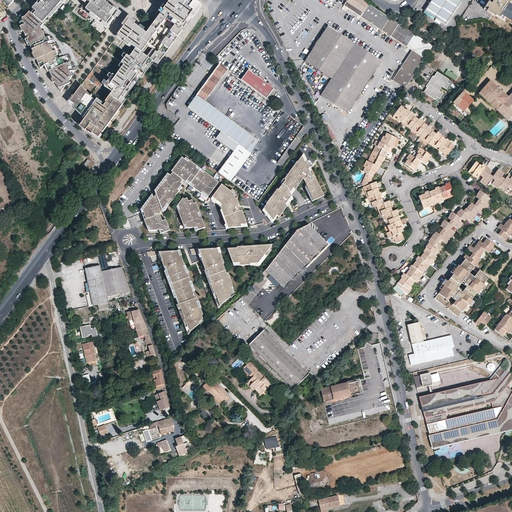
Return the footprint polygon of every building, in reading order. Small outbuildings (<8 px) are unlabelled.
[(0,0),(7,9),(8,7),(2,1),(2,0),(6,0),(11,4),(12,3),(14,0),(0,0)] [(47,21),(65,0),(39,0),(32,8),(34,10),(31,13),(44,24),(46,21),(47,21)] [(102,0),(81,0),(85,3),(81,9),(107,28),(118,12),(102,0)] [(170,0),(146,33),(128,20),(118,35),(131,45),(136,49),(130,57),(127,55),(125,58),(121,63),(124,65),(122,68),(116,76),(113,74),(112,75),(110,78),(107,83),(105,86),(104,86),(107,88),(105,92),(112,97),(123,104),(126,100),(124,99),(121,96),(137,74),(140,77),(141,78),(153,61),(154,60),(156,61),(197,5),(190,0),(170,0)] [(154,60),(153,61),(157,65),(166,53),(182,31),(183,32),(202,6),(193,0),(166,0),(162,7),(163,8),(146,31),(128,18),(115,36),(116,37),(130,47),(131,45),(118,35),(128,20),(146,33),(170,0),(190,0),(197,5),(156,61),(154,60)] [(405,89),(407,85),(433,47),(362,0),(346,0),(343,5),(360,16),(358,19),(362,22),(364,19),(408,49),(407,50),(411,52),(393,81),(405,89)] [(463,0),(433,0),(424,14),(445,27),(463,0)] [(511,0),(491,0),(492,0),(494,2),(491,5),(487,12),(487,13),(495,18),(496,17),(503,21),(506,16),(509,18),(511,19),(511,17),(511,10),(510,9),(511,6),(511,3),(511,0)] [(44,24),(29,12),(27,15),(19,23),(21,26),(23,25),(25,30),(23,31),(25,35),(27,34),(29,38),(32,44),(30,45),(33,53),(35,52),(38,59),(36,59),(40,67),(40,68),(45,65),(52,78),(53,79),(53,78),(55,81),(55,82),(59,88),(62,87),(64,88),(73,74),(72,70),(68,72),(66,69),(69,67),(67,63),(66,63),(63,57),(56,60),(54,57),(57,56),(51,45),(47,47),(46,43),(50,42),(45,30),(42,31),(41,27),(44,24)] [(328,27),(322,36),(315,46),(305,61),(331,78),(321,96),(346,113),(380,61),(328,27)] [(315,46),(322,36),(319,34),(313,44),(315,46)] [(219,64),(200,91),(187,108),(220,132),(215,139),(233,152),(228,159),(218,172),(230,181),(240,168),(253,149),(260,140),(205,101),(227,70),(219,64)] [(265,98),(273,87),(247,68),(239,79),(265,98)] [(427,88),(424,92),(436,100),(438,97),(440,99),(444,93),(439,90),(442,86),(447,89),(450,83),(448,82),(449,79),(437,72),(434,76),(434,75),(426,87),(427,88)] [(121,96),(124,99),(140,77),(137,74),(121,96)] [(511,94),(507,99),(490,83),(478,95),(511,125),(511,94)] [(119,109),(123,104),(112,97),(111,99),(108,103),(106,102),(103,106),(101,105),(97,102),(94,100),(89,96),(82,91),(84,89),(80,86),(70,101),(76,106),(75,108),(86,116),(87,116),(90,117),(84,126),(85,127),(86,128),(87,129),(92,133),(98,138),(99,138),(119,109)] [(473,101),(462,92),(452,103),(462,113),(465,110),(473,101)] [(89,96),(94,100),(97,102),(99,99),(91,94),(90,96),(89,96)] [(396,118),(402,122),(410,111),(407,109),(406,110),(400,106),(394,114),(397,117),(396,118)] [(86,116),(75,108),(74,108),(76,110),(78,112),(80,114),(82,117),(85,119),(86,116)] [(410,111),(402,122),(407,126),(409,125),(412,128),(419,119),(413,115),(414,114),(410,111)] [(419,118),(419,119),(412,128),(411,129),(417,133),(418,132),(421,134),(428,126),(422,122),(422,121),(419,118)] [(421,134),(420,136),(419,137),(425,141),(426,139),(429,142),(436,133),(430,129),(431,128),(428,126),(421,134)] [(437,131),(436,133),(429,142),(434,146),(435,145),(439,148),(446,139),(440,135),(441,134),(437,131)] [(389,147),(391,147),(393,144),(392,144),(395,137),(385,133),(383,136),(382,136),(379,141),(380,142),(389,147)] [(446,138),(446,139),(439,148),(438,149),(444,153),(445,151),(448,154),(455,146),(449,142),(450,141),(446,138)] [(376,145),(373,151),(385,157),(387,154),(386,153),(389,147),(380,142),(378,146),(376,145)] [(432,155),(424,149),(420,147),(417,152),(418,154),(416,157),(421,161),(424,163),(428,158),(429,159),(432,155)] [(385,157),(373,151),(370,157),(372,158),(370,162),(379,167),(382,161),(383,161),(385,157)] [(416,157),(414,156),(410,153),(406,159),(407,160),(405,163),(413,169),(417,164),(418,165),(421,161),(416,157)] [(314,201),(323,196),(311,170),(303,154),(297,162),(284,179),(285,180),(278,189),(277,189),(266,204),(267,204),(262,211),(271,222),(272,220),(276,215),(279,217),(287,206),(285,205),(291,196),(303,179),(307,186),(314,201)] [(206,198),(218,182),(181,155),(174,164),(176,165),(172,170),(173,171),(172,173),(182,180),(185,182),(200,193),(206,198)] [(380,167),(379,167),(370,162),(368,161),(367,161),(364,167),(366,168),(364,172),(366,173),(363,179),(370,180),(372,176),(373,176),(376,171),(377,171),(378,171),(380,167)] [(472,174),(477,178),(481,174),(486,166),(482,162),(480,164),(476,161),(470,169),(474,172),(472,174)] [(486,166),(481,174),(483,176),(481,180),(486,184),(491,178),(488,176),(490,174),(492,171),(490,169),(490,168),(486,166)] [(493,182),(499,187),(500,184),(503,180),(500,178),(502,177),(504,173),(502,172),(502,171),(498,168),(493,176),(496,178),(493,182)] [(172,173),(170,176),(180,183),(182,180),(172,173)] [(511,176),(508,173),(504,179),(503,180),(500,184),(504,187),(504,186),(507,188),(509,185),(510,183),(511,184),(511,176)] [(165,220),(162,221),(159,214),(162,210),(166,205),(167,206),(179,191),(177,190),(179,186),(181,184),(180,183),(170,176),(168,174),(165,178),(164,177),(154,191),(155,194),(152,198),(152,196),(149,199),(148,198),(140,209),(148,233),(159,232),(159,234),(169,230),(165,220)] [(371,183),(363,186),(366,193),(367,192),(369,196),(379,192),(376,186),(377,185),(376,181),(371,183)] [(445,185),(439,187),(443,197),(447,195),(448,197),(454,195),(449,182),(445,183),(445,185)] [(239,205),(237,198),(236,198),(235,199),(233,193),(221,185),(212,197),(220,203),(221,206),(220,206),(221,210),(220,210),(225,224),(226,224),(228,229),(232,227),(232,229),(241,227),(240,225),(246,224),(244,217),(241,210),(240,211),(238,206),(239,205)] [(314,201),(307,186),(305,187),(312,202),(314,201)] [(435,189),(429,192),(433,201),(437,200),(437,202),(444,199),(443,197),(439,187),(439,186),(434,188),(435,189)] [(429,192),(428,190),(424,192),(424,194),(418,196),(422,206),(426,204),(427,206),(434,203),(433,201),(429,192)] [(488,195),(482,190),(481,190),(479,193),(477,196),(481,198),(482,200),(480,203),(486,207),(490,201),(489,200),(486,198),(488,195)] [(373,206),(376,205),(383,202),(380,196),(382,195),(380,192),(379,192),(369,196),(367,197),(370,203),(371,202),(373,206)] [(220,203),(212,197),(210,199),(218,205),(219,207),(220,206),(221,206),(220,203)] [(192,200),(188,201),(185,203),(184,202),(184,200),(178,205),(179,209),(177,209),(184,228),(193,228),(197,227),(198,230),(205,227),(200,216),(199,217),(197,213),(199,212),(195,203),(193,203),(192,200)] [(382,215),(384,214),(392,211),(389,204),(390,204),(389,200),(383,202),(376,205),(379,211),(380,211),(382,215)] [(481,213),(486,207),(480,203),(478,206),(476,205),(472,202),(471,205),(470,204),(468,208),(469,209),(475,213),(477,210),(481,213)] [(460,217),(464,219),(466,216),(470,219),(475,213),(469,209),(467,212),(465,211),(462,208),(459,210),(456,213),(460,217)] [(390,224),(400,220),(397,213),(398,213),(397,209),(392,211),(384,214),(387,220),(388,220),(390,224)] [(456,213),(453,211),(451,214),(449,217),(452,219),(453,220),(451,223),(453,225),(457,228),(462,222),(458,219),(460,217),(456,213)] [(387,220),(384,214),(382,215),(384,220),(385,220),(387,225),(390,224),(388,220),(387,220)] [(444,232),(450,237),(454,231),(451,228),(453,225),(451,223),(449,222),(445,219),(442,222),(443,223),(441,226),(445,228),(446,229),(444,232)] [(402,224),(400,220),(390,224),(387,225),(389,230),(386,232),(388,237),(391,235),(393,235),(394,238),(395,242),(403,239),(400,231),(403,230),(400,224),(402,224)] [(511,231),(511,230),(504,225),(501,222),(499,226),(502,229),(499,233),(507,238),(511,231)] [(329,244),(309,224),(296,230),(265,270),(264,270),(261,275),(249,290),(245,294),(251,300),(267,279),(266,278),(269,275),(270,276),(268,279),(272,283),(275,280),(279,284),(284,289),(329,244)] [(445,243),(450,237),(444,232),(442,236),(440,234),(437,232),(435,234),(434,234),(431,237),(439,243),(442,240),(445,243)] [(439,243),(431,237),(429,241),(430,241),(426,247),(434,254),(437,250),(438,251),(443,245),(439,243)] [(481,239),(478,243),(486,249),(489,251),(495,243),(487,237),(484,241),(481,239)] [(486,249),(478,243),(475,246),(472,243),(469,247),(474,251),(480,255),(486,249)] [(236,248),(227,249),(230,256),(232,263),(235,271),(240,269),(241,271),(251,268),(251,266),(258,263),(261,259),(263,261),(271,250),(269,249),(272,245),(255,246),(255,247),(252,248),(252,246),(245,246),(245,248),(241,248),(241,247),(236,247),(236,248)] [(434,254),(426,247),(424,251),(425,251),(421,257),(429,263),(432,260),(433,261),(438,256),(436,255),(434,254)] [(210,249),(199,250),(200,252),(202,259),(201,260),(205,270),(206,270),(211,283),(210,284),(214,294),(215,294),(219,306),(229,297),(228,296),(232,292),(233,291),(231,288),(232,287),(229,277),(227,277),(222,264),(223,263),(220,253),(218,253),(216,248),(210,250),(210,249)] [(171,251),(160,252),(161,253),(163,259),(161,259),(165,270),(166,269),(170,279),(169,279),(172,287),(173,287),(176,295),(179,303),(176,304),(178,308),(181,307),(183,313),(182,314),(186,325),(187,325),(190,331),(200,323),(199,322),(203,319),(201,314),(203,314),(200,307),(199,307),(197,301),(198,301),(196,297),(195,297),(189,281),(190,280),(187,272),(186,273),(183,265),(184,265),(181,255),(179,255),(177,250),(172,252),(171,251)] [(480,255),(474,251),(471,255),(467,253),(464,256),(466,258),(475,265),(482,257),(480,255)] [(429,263),(421,257),(419,256),(416,259),(417,260),(413,265),(422,272),(424,268),(426,269),(430,264),(429,263)] [(456,299),(453,304),(451,303),(448,308),(447,308),(458,317),(490,276),(483,271),(480,269),(475,276),(472,280),(463,273),(466,269),(470,272),(475,265),(466,258),(460,265),(444,286),(434,298),(445,307),(446,306),(449,302),(450,301),(448,300),(452,296),(448,292),(451,289),(459,295),(456,299)] [(258,263),(251,266),(251,268),(261,265),(263,261),(261,259),(258,263)] [(422,272),(413,265),(412,265),(410,268),(411,269),(407,274),(415,281),(417,277),(419,278),(423,273),(422,272)] [(102,278),(101,272),(100,266),(95,267),(86,269),(85,269),(88,283),(85,284),(86,291),(87,293),(88,292),(88,295),(87,295),(86,295),(89,307),(92,306),(96,306),(107,304),(108,303),(106,297),(105,288),(102,278)] [(109,270),(101,272),(102,278),(105,288),(106,297),(115,295),(130,292),(125,278),(122,267),(117,268),(109,270)] [(475,276),(470,272),(466,269),(463,273),(472,280),(475,276)] [(415,281),(407,274),(404,273),(402,276),(403,277),(397,284),(406,293),(409,294),(411,291),(408,290),(407,289),(410,285),(411,286),(415,281)] [(190,280),(189,281),(195,297),(196,297),(197,296),(191,280),(190,280)] [(448,292),(452,296),(456,299),(459,295),(451,289),(448,292)] [(251,300),(245,294),(244,295),(241,297),(243,300),(247,304),(251,300)] [(107,304),(96,306),(98,312),(108,310),(107,304)] [(134,321),(138,331),(146,328),(139,310),(132,313),(132,312),(128,313),(132,322),(134,321)] [(277,311),(266,321),(271,326),(281,316),(277,311)] [(483,311),(475,322),(478,325),(481,321),(486,325),(492,318),(483,311)] [(511,322),(511,317),(508,315),(507,314),(501,321),(511,330),(511,329),(511,324),(511,322)] [(509,333),(511,330),(501,321),(495,329),(502,335),(505,331),(509,333)] [(424,341),(419,322),(407,325),(414,354),(409,355),(411,365),(454,355),(452,346),(454,345),(452,335),(424,341)] [(88,336),(93,335),(91,329),(90,325),(80,327),(82,338),(88,337),(88,336)] [(146,328),(138,331),(140,336),(144,336),(149,351),(146,352),(148,357),(155,355),(149,339),(146,328)] [(264,330),(249,344),(293,389),(308,374),(264,330)] [(96,365),(91,343),(81,345),(83,356),(84,359),(85,364),(87,363),(91,363),(92,366),(96,365)] [(367,367),(364,355),(362,348),(355,350),(358,361),(359,365),(360,369),(367,367)] [(243,369),(252,378),(254,376),(255,375),(258,371),(249,362),(243,369)] [(198,375),(206,369),(203,364),(195,370),(198,375)] [(419,397),(431,448),(495,433),(495,431),(497,431),(496,425),(502,423),(509,427),(507,430),(506,431),(505,434),(508,436),(511,430),(511,429),(511,415),(510,414),(507,413),(511,406),(511,405),(511,390),(509,389),(511,383),(511,374),(501,365),(494,373),(503,381),(495,390),(482,393),(480,382),(419,397)] [(438,369),(420,373),(423,386),(429,385),(430,387),(441,385),(438,369)] [(164,387),(160,370),(156,371),(157,376),(155,376),(156,380),(157,380),(158,380),(160,388),(164,387)] [(252,378),(246,383),(251,388),(253,388),(255,390),(260,395),(264,391),(262,389),(266,385),(269,383),(264,378),(258,371),(255,375),(254,376),(252,378)] [(482,393),(495,390),(503,381),(494,373),(488,380),(480,382),(482,393)] [(222,390),(216,384),(215,385),(213,383),(214,383),(212,382),(208,385),(206,383),(201,387),(207,393),(208,391),(214,397),(220,403),(222,401),(225,404),(230,400),(222,391),(222,390)] [(323,403),(350,396),(360,394),(357,382),(320,390),(323,403)] [(299,394),(304,389),(300,385),(295,391),(299,394)] [(350,397),(350,396),(323,403),(324,406),(350,399),(351,398),(351,397),(350,397)] [(369,404),(371,413),(381,411),(379,402),(369,404)] [(173,425),(171,417),(157,422),(162,435),(164,434),(167,433),(173,431),(172,426),(173,425)] [(495,431),(495,433),(431,448),(431,449),(506,431),(507,430),(509,427),(502,423),(496,425),(497,431),(495,431)] [(109,433),(106,424),(98,427),(101,436),(109,433)] [(180,450),(182,456),(187,453),(181,437),(175,440),(177,447),(176,447),(178,451),(180,450)] [(170,451),(166,440),(161,442),(156,444),(158,448),(163,446),(165,453),(170,451)] [(325,470),(306,474),(309,485),(328,481),(325,470)] [(305,493),(300,473),(294,475),(299,495),(305,493)] [(339,495),(320,500),(322,511),(331,511),(334,511),(333,507),(341,505),(339,495)]
